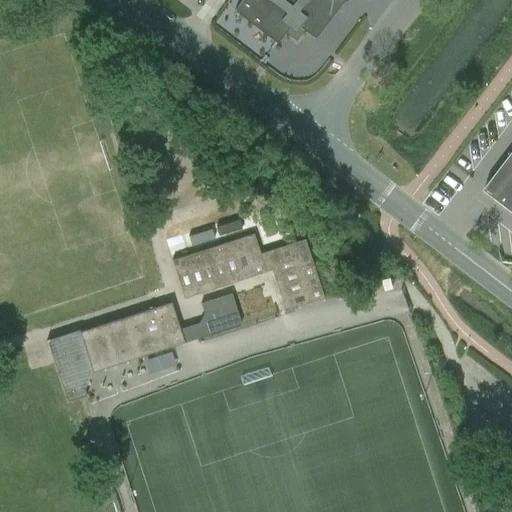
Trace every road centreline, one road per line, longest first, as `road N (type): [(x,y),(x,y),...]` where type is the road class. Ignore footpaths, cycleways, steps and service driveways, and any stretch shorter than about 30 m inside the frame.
road 1 (unclassified): [(308,132),(511,290)]
road 2 (unclassified): [(135,0),(308,132)]
road 3 (unclassified): [(308,132),(408,0)]
